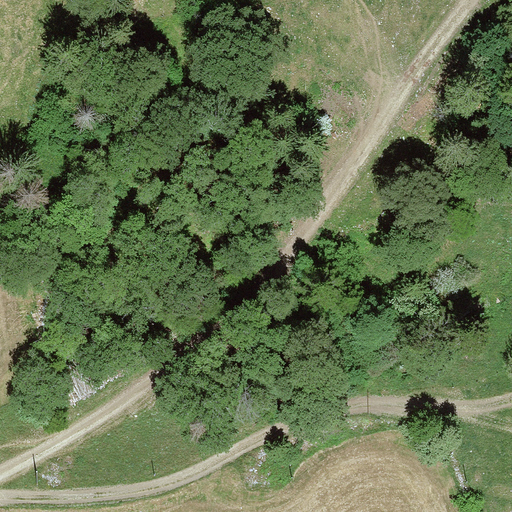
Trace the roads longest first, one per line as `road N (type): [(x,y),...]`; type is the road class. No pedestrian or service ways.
road 1 (track): [(0,474),(193,359),(264,289),(473,0)]
road 2 (track): [(0,488),(53,494),(200,477),(273,430),(435,398),(511,421)]
